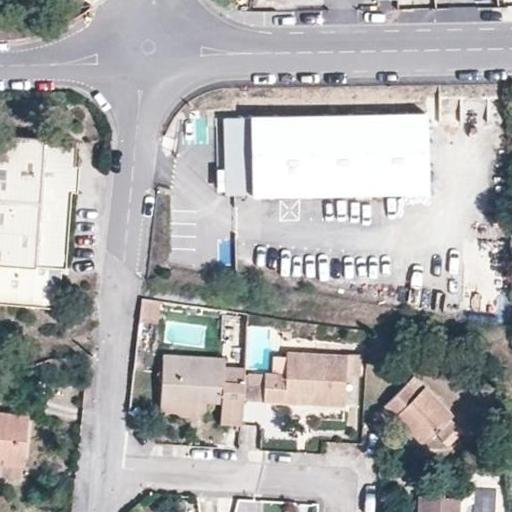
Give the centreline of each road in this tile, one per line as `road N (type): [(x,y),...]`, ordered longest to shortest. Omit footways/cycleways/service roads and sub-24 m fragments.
road 1 (residential): [(109,476),(147,50)]
road 2 (residential): [(147,50),(511,47)]
road 3 (residential): [(109,476),(313,487),(333,494),(338,511)]
road 4 (residential): [(0,66),(147,50)]
